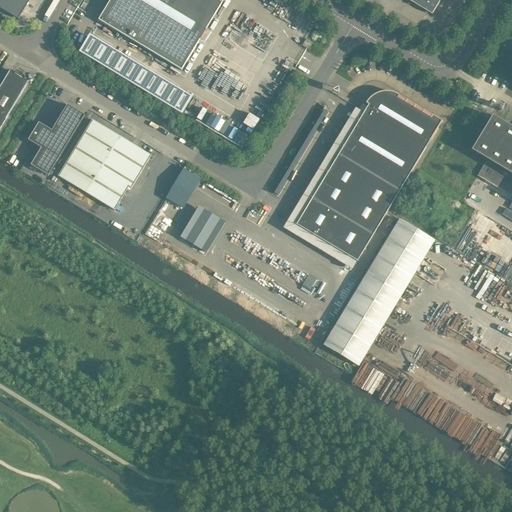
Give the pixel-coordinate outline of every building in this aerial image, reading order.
[(0,0),(0,7),(19,19),(28,4),(21,0),(0,0)] [(110,0),(98,20),(181,70),(223,0),(110,0)] [(408,0),(411,2),(411,1),(432,13),(439,0),(408,0)] [(307,48),(308,49),(312,42),(306,39),(303,45),(307,48)] [(0,128),(29,81),(23,79),(15,74),(10,70),(0,87),(0,128)] [(367,102),(366,103),(368,105),(366,108),(364,112),(296,225),(357,261),(361,255),(426,147),(442,121),(432,115),(431,118),(423,113),(425,110),(424,110),(422,112),(415,108),(416,105),(415,105),(414,107),(406,103),(408,100),(407,100),(405,102),(397,98),(399,95),(397,94),(396,93),(393,92),(392,92),(389,92),(388,91),(385,91),(382,92),(381,92),(378,93),(377,93),(374,95),(373,95),(372,96),(370,98),(369,99),(367,101),(367,102)] [(79,112),(67,105),(53,129),(52,130),(48,128),(39,122),(28,140),(41,148),(31,165),(48,176),(85,115),(79,112)] [(511,127),(493,115),(471,150),(487,160),(478,176),(511,196),(511,127)] [(105,128),(92,120),(58,176),(114,210),(129,186),(131,188),(151,155),(138,148),(105,128)] [(434,240),(400,219),(324,345),(359,366),(434,240)]
